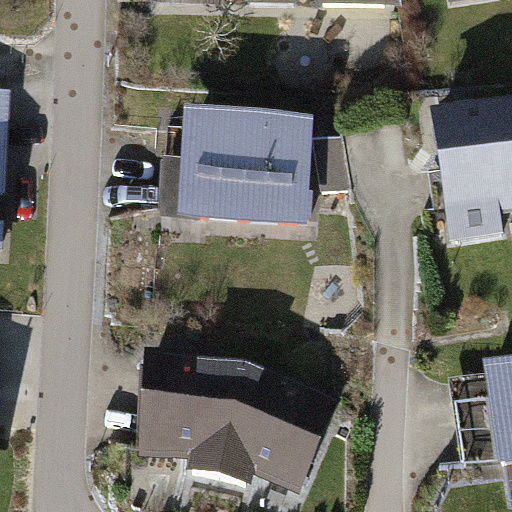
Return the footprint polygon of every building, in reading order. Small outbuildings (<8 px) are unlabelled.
[(0,194),(6,195),(11,95),(0,94),(0,194)] [(511,121),(427,130),(437,232),(511,225),(511,121)] [(301,136),(170,132),(166,239),(298,243),(301,136)] [(336,136),(304,140),(314,198),(345,192),(336,136)] [(243,375),(133,372),(126,468),(185,468),(179,489),(243,505),(248,483),(297,505),(336,411),(243,375)] [(511,377),(469,384),(486,488),(511,483),(511,377)]
